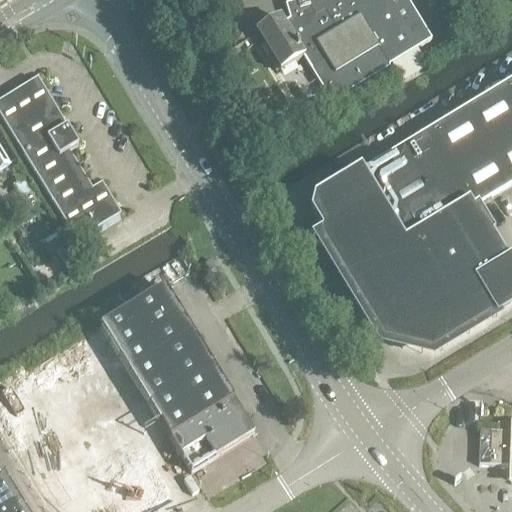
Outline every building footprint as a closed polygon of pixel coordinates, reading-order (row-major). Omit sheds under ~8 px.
[(404,0),(310,0),(285,8),(289,22),(283,27),(304,60),(303,60),(329,105),(431,42),(404,0)] [(304,60),(283,27),(280,21),(255,35),(279,75),(303,60),(304,60)] [(74,243),(76,245),(120,218),(101,187),(92,193),(68,155),(78,149),(36,82),(0,104),(0,121),(67,231),(60,235),(67,247),(74,243)] [(319,230),(386,340),(430,351),(511,300),(511,280),(488,241),(494,237),(477,210),(511,188),(511,83),(363,175),(360,171),(329,190),(326,203),(314,200),(310,215),(322,218),(319,230)] [(0,173),(9,168),(0,152),(0,173)] [(57,235),(44,243),(52,257),(61,271),(63,277),(77,268),(65,249),(57,235)] [(211,263),(204,267),(208,274),(215,270),(211,263)] [(164,291),(101,330),(160,427),(191,476),(254,438),(233,404),(165,292),(164,291)] [(97,323),(0,381),(0,430),(118,359),(97,323)] [(497,435),(489,435),(480,435),(478,468),(511,469),(511,445),(511,427),(511,426),(497,426),(497,435)] [(132,433),(33,492),(45,511),(155,511),(173,501),(132,433)] [(0,511),(24,511),(3,477),(0,479),(0,511)]
